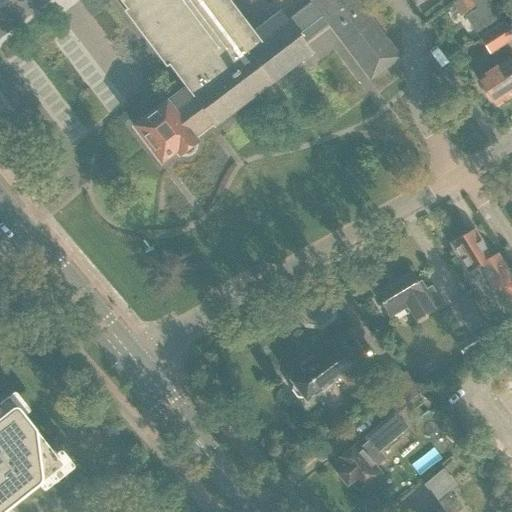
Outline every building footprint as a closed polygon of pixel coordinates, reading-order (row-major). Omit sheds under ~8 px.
[(119,0),(185,87),(166,101),(167,102),(134,126),(161,162),(177,151),(182,155),(184,155),(187,155),(190,154),(193,152),(195,148),(197,144),(197,140),(195,137),(213,123),(215,126),(311,53),(305,45),(330,25),(371,79),(399,58),(354,0),(268,0),(279,14),(253,33),(227,0),(119,0)] [(477,11),(467,17),(482,39),(491,54),(492,53),(500,65),(479,78),(496,106),(511,95),(511,56),(505,45),(511,40),(511,33),(505,24),(489,0),(475,0),(471,3),(477,11)] [(490,258),(474,231),(452,244),(468,272),(483,263),(488,272),(485,274),(497,295),(511,285),(511,275),(498,254),(490,258)] [(416,315),(431,305),(439,299),(429,284),(422,289),(410,272),(398,280),(396,278),(389,282),(390,285),(378,293),(392,313),(407,303),(416,315)] [(330,316),(332,303),(323,292),(310,291),(300,299),(298,312),(306,323),(319,324),(330,316)] [(462,294),(450,301),(467,329),(479,322),(462,294)] [(478,334),(469,340),(475,350),(484,344),(478,334)] [(333,381),(342,374),(347,381),(359,383),(368,369),(356,353),(349,352),(347,353),(339,343),(316,360),(313,357),(299,367),(302,370),(289,380),(293,386),(291,392),(296,398),(303,399),(305,402),(318,393),(324,393),(330,389),(333,381)] [(403,375),(387,388),(402,407),(419,394),(403,375)] [(377,451),(406,428),(394,414),(399,409),(390,398),(374,410),(383,422),(365,437),(368,441),(359,448),(355,445),(334,463),(339,469),(335,473),(346,485),(350,483),(358,490),(370,480),(369,478),(378,470),(375,466),(384,459),(377,451)] [(0,508),(6,504),(7,505),(7,506),(8,506),(9,506),(10,506),(11,506),(58,468),(59,468),(59,467),(60,466),(60,465),(59,464),(59,463),(16,409),(15,408),(14,407),(13,407),(12,407),(11,407),(10,408),(0,416),(0,508)] [(423,485),(443,509),(438,511),(457,511),(462,508),(449,492),(457,486),(443,469),(423,485)]
